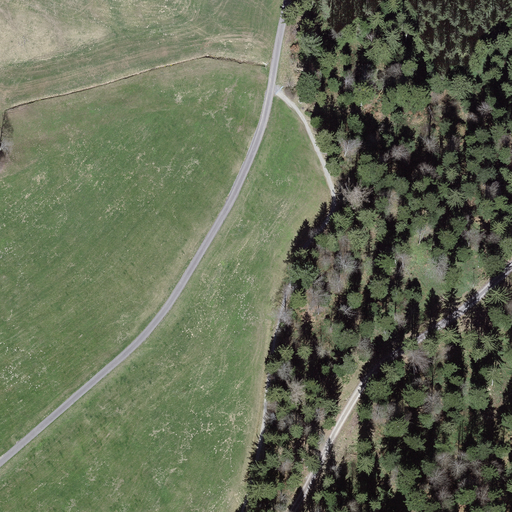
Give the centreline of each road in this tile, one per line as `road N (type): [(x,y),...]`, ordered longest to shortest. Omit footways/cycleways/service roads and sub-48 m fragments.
road 1 (track): [(0,465),(169,310),(259,147),(272,81)]
road 2 (track): [(242,511),(262,449),(269,349),(303,246),(334,208),(331,178),(301,111),(272,81)]
road 3 (track): [(291,511),(358,389),(384,359),(449,323),(511,267)]
